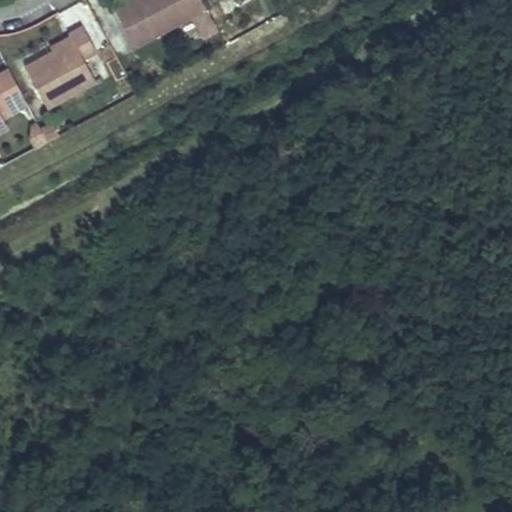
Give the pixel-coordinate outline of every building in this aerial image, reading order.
[(202,0),(129,0),(115,8),(133,44),(206,7),(202,0)] [(53,52),(25,68),(46,108),(94,81),(82,58),(95,51),(81,27),(69,34),(70,36),(72,41),(53,52)] [(70,36),(51,47),(53,52),(72,41),(70,36)] [(0,115),(1,117),(27,102),(10,72),(0,77),(0,115)] [(47,141),(39,125),(34,129),(32,139),(37,147),(47,141)]
